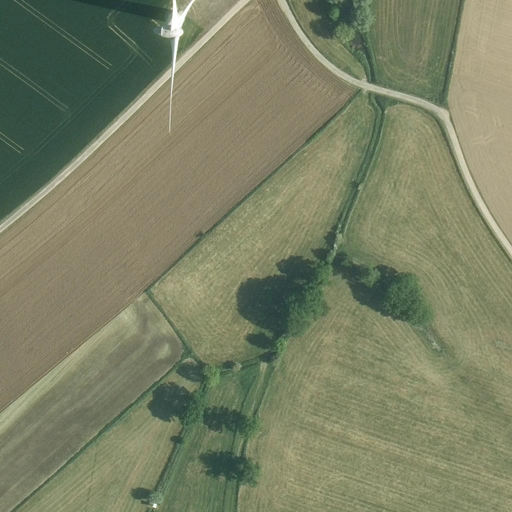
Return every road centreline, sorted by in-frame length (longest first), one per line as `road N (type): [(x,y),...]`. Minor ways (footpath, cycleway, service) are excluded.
road 1 (unclassified): [(511,248),(465,175),(442,115),(340,75),(282,0)]
road 2 (unclassified): [(245,0),(0,228)]
